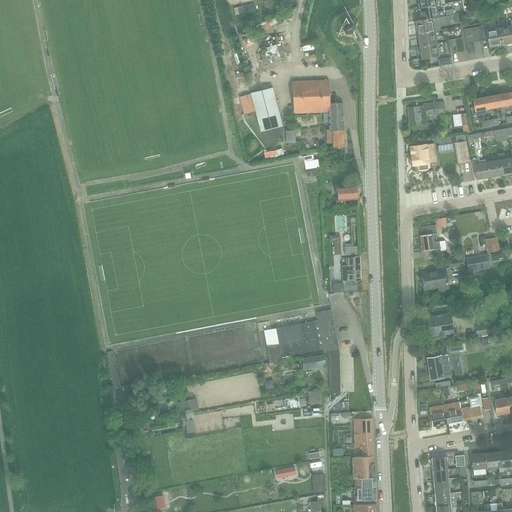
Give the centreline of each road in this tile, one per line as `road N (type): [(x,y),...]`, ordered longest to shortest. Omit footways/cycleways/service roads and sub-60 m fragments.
road 1 (residential): [(302,0),(293,71),(332,71),(372,194)]
road 2 (tertiary): [(381,417),(372,194)]
road 3 (residential): [(407,316),(405,213),(511,194)]
road 4 (tertiary): [(372,194),(368,0)]
road 5 (residential): [(412,446),(407,316)]
road 6 (residential): [(381,417),(354,328),(332,302)]
